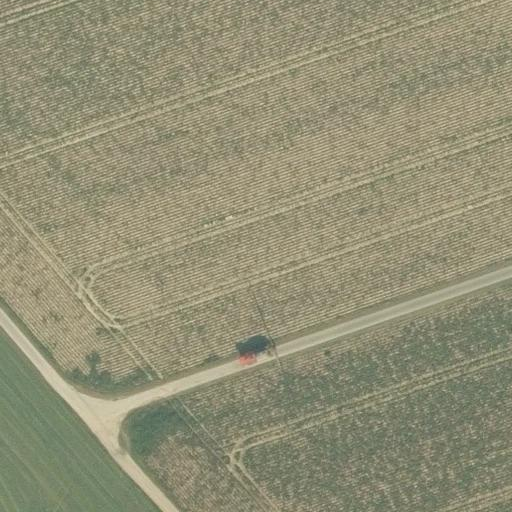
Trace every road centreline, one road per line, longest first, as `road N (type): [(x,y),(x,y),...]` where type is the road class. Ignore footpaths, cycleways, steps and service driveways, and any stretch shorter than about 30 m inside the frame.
road 1 (unclassified): [(0,316),(88,419),(511,274)]
road 2 (track): [(88,419),(167,511)]
